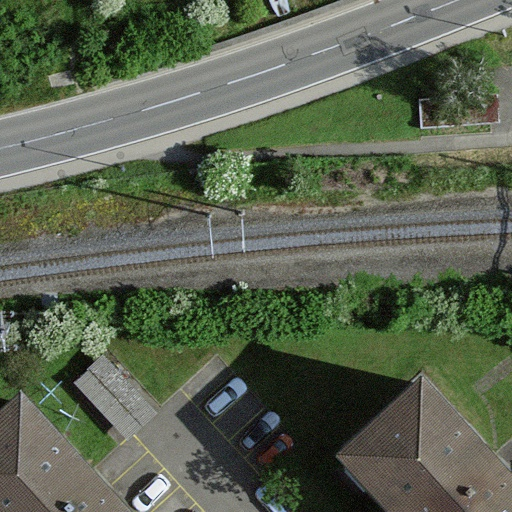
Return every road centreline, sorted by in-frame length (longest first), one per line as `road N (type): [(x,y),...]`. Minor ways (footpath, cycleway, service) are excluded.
road 1 (primary): [(0,147),(255,74),(455,0)]
road 2 (motorway): [(0,78),(165,0)]
